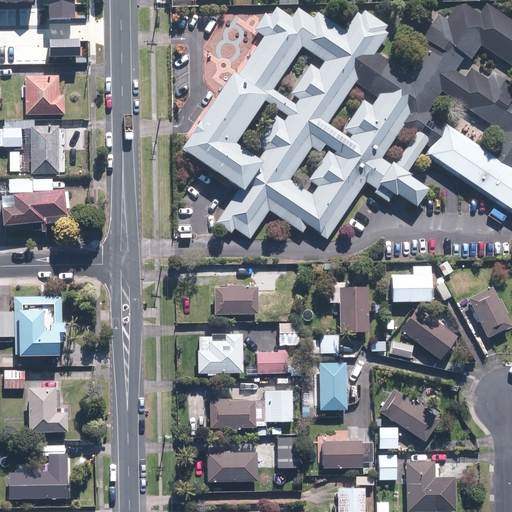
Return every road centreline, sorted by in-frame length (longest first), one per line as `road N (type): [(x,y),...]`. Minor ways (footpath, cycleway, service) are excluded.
road 1 (tertiary): [(119,0),(124,265)]
road 2 (tertiary): [(124,265),(128,511)]
road 3 (residential): [(124,265),(0,266)]
